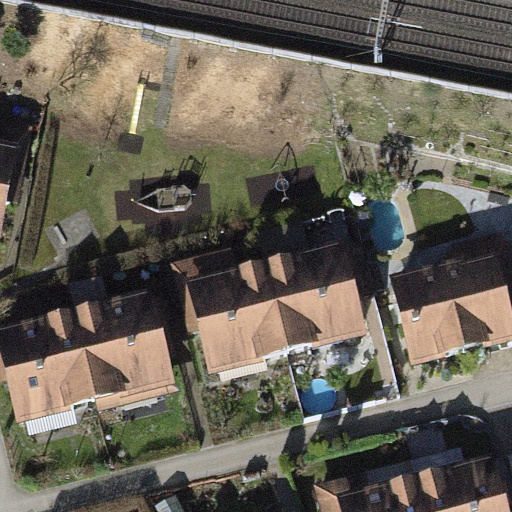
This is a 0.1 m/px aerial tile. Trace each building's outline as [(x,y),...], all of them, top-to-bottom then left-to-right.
[(33,148),(0,141),(0,239),(14,242),(33,148)] [(340,251),(196,285),(218,380),(362,346),(340,251)] [(511,257),(391,287),(412,373),(511,348),(511,257)] [(161,296),(2,331),(24,431),(183,396),(161,296)] [(501,511),(488,464),(325,511),(501,511)]
